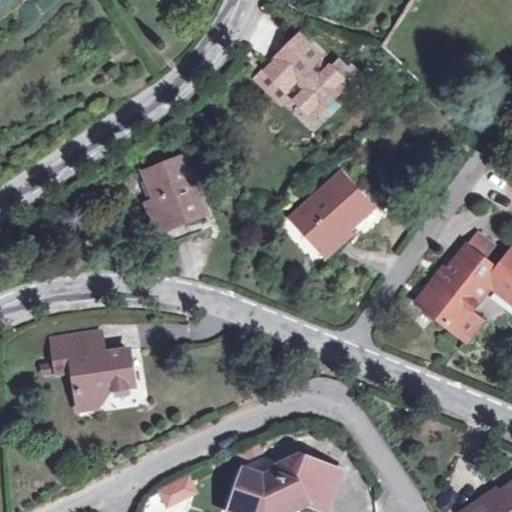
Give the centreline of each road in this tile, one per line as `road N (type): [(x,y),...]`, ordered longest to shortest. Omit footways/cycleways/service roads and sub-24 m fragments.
road 1 (residential): [(0,314),(36,297),(182,289),(511,426)]
road 2 (residential): [(61,511),(285,398),(322,394),(351,412),(417,511)]
road 3 (residential): [(236,0),(230,20),(141,113),(0,207)]
